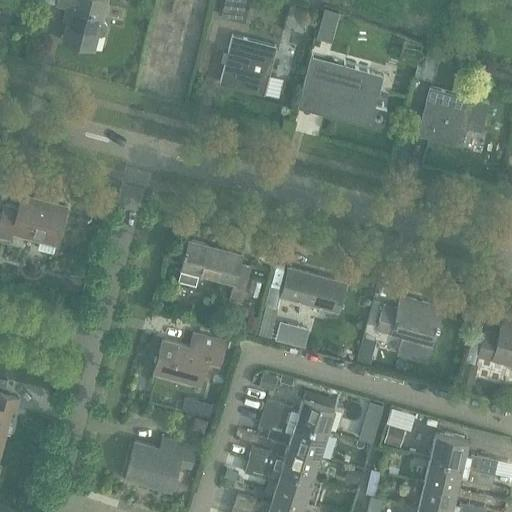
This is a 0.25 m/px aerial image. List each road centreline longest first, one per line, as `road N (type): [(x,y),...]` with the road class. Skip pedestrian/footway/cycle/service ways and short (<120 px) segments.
road 1 (unclassified): [(511,252),(142,164)]
road 2 (residential): [(511,429),(242,359)]
road 3 (unclassified): [(100,332),(142,164)]
road 4 (unclassified): [(58,499),(100,332)]
road 5 (residential): [(188,0),(142,164)]
road 6 (residential): [(242,359),(200,511)]
road 7 (unclassified): [(0,124),(142,164)]
